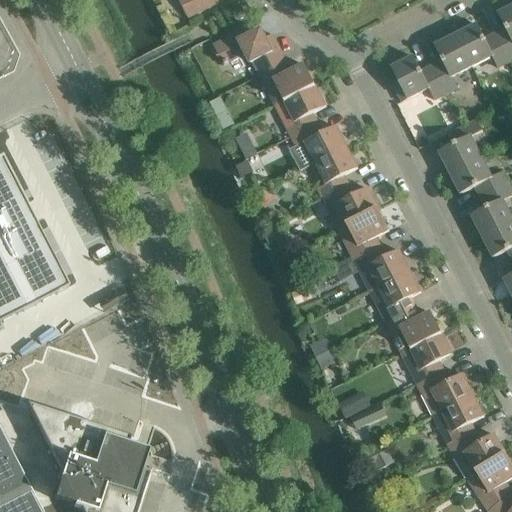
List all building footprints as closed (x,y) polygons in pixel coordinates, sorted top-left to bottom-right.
[(179,0),(189,19),(225,0),(179,0)] [(506,29),(495,34),(510,63),(511,61),(511,7),(498,14),(506,29)] [(477,25),(456,36),(472,67),(492,57),(498,69),(510,63),(495,34),(484,40),(477,25)] [(239,33),(214,46),(224,66),(246,54),(251,64),(253,63),(259,76),(286,62),(276,41),(273,35),(265,39),(261,31),(243,40),(239,33)] [(442,61),(432,66),(446,95),(458,89),(452,78),(472,67),(456,36),(435,46),(442,61)] [(446,95),(432,66),(421,72),(414,57),(392,69),(398,82),(393,85),(402,103),(429,89),(435,101),(446,95)] [(286,62),(259,76),(275,107),(284,102),(315,86),(304,65),(291,72),(287,63),(286,62)] [(284,102),(275,107),(286,128),(291,138),(313,127),(319,124),(314,114),(326,108),(315,86),(284,102)] [(439,153),(450,174),(482,158),(471,138),(483,132),(477,121),(448,135),(453,146),(439,153)] [(313,127),(291,138),(296,148),(305,143),(316,164),(347,148),(336,127),(324,133),(319,124),(313,127)] [(236,139),(246,159),(258,154),(247,133),(236,139)] [(347,148),(316,164),(326,185),(317,189),(323,200),(345,189),(351,185),(346,175),(358,169),(347,148)] [(475,188),(481,199),(509,184),(503,173),(492,178),(482,158),(450,174),(461,195),(475,188)] [(0,322),(67,288),(25,206),(25,205),(28,204),(26,200),(18,203),(17,200),(21,198),(1,160),(0,159),(0,322)] [(248,161),(236,167),(241,179),(254,173),(248,161)] [(471,217),(482,238),(511,222),(511,218),(503,201),(511,197),(511,190),(509,184),(481,199),(486,209),(471,217)] [(345,189),(323,200),(338,231),(378,210),(368,189),(356,195),(351,185),(345,189)] [(269,209),(276,197),(265,190),(258,202),(269,209)] [(378,210),(338,231),(354,262),(376,250),(382,247),(377,237),(389,231),(378,210)] [(507,251),(511,260),(511,222),(482,238),(493,259),(507,251)] [(275,226),(264,231),(269,240),(280,235),(275,226)] [(376,250),(354,262),(360,273),(368,289),(370,293),(410,272),(399,251),(387,257),(382,247),(376,250)] [(410,272),(370,293),(386,324),(408,312),(414,309),(409,300),(421,293),(410,272)] [(298,281),(293,279),(287,282),(292,292),(302,287),(298,281)] [(310,299),(305,289),(292,295),(297,305),(310,299)] [(408,312),(386,324),(402,355),(442,334),(431,313),(419,319),(414,309),(408,312)] [(411,350),(402,355),(412,375),(417,385),(439,374),(445,371),(441,362),(452,355),(442,334),(411,350)] [(311,347),(316,358),(327,353),(321,341),(311,347)] [(316,358),(322,370),(333,365),(327,353),(316,358)] [(439,374),(417,385),(433,417),(473,396),(463,375),(451,381),(445,371),(439,374)] [(473,396),(433,417),(449,448),(471,437),(477,434),(472,423),(484,418),(473,396)] [(0,511),(135,511),(147,476),(140,474),(147,453),(126,447),(128,440),(25,407),(29,416),(0,406),(0,511)] [(471,437),(449,448),(454,459),(467,479),(476,473),(506,455),(494,435),(482,442),(477,434),(471,437)] [(385,445),(362,456),(369,468),(376,464),(391,456),(385,445)] [(476,473),(467,479),(480,499),(484,506),(487,511),(488,511),(508,497),(511,493),(511,490),(507,482),(511,479),(511,464),(506,455),(476,473)] [(511,511),(511,493),(508,497),(488,511),(511,511)]
